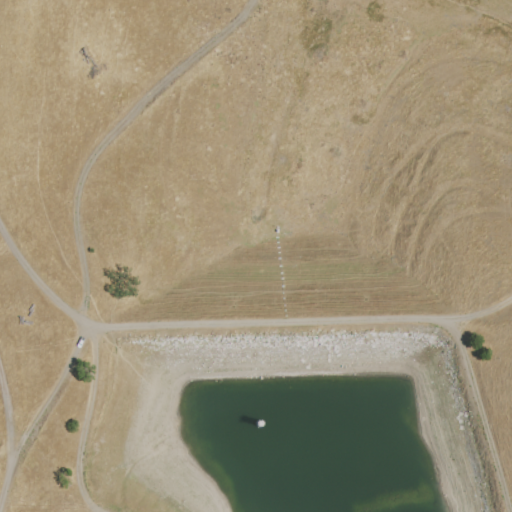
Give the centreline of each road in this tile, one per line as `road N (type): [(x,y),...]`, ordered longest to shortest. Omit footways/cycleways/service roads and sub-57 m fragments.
road 1 (track): [(14,458),(87,329),(452,322),(508,511)]
road 2 (track): [(251,0),(126,117),(87,165),(74,211),(87,329),(21,259),(0,217)]
road 3 (track): [(87,329),(94,385),(79,477),(100,511)]
